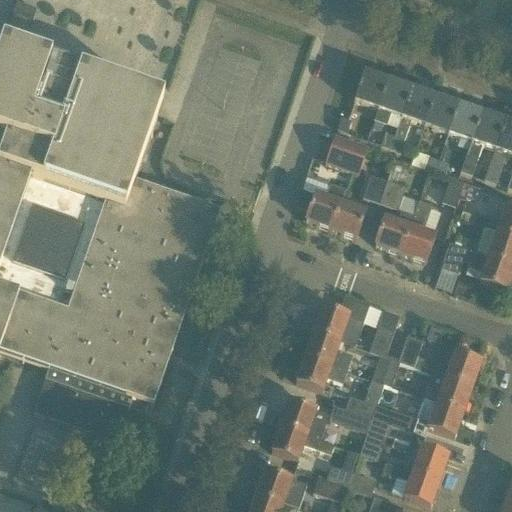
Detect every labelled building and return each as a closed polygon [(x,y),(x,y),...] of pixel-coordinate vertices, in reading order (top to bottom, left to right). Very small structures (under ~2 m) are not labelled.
[(26,40),(35,13),(16,6),(6,34),(26,41),(26,40)] [(133,188),(157,120),(163,103),(81,75),(80,78),(0,51),(0,52),(0,358),(47,374),(32,418),(111,445),(116,429),(125,432),(135,405),(152,411),(219,218),(133,188)] [(353,106),(377,114),(387,87),(363,78),(353,106)] [(400,122),(411,95),(387,87),(377,114),(373,124),(385,128),(388,118),(400,122)] [(411,95),(400,122),(394,140),(389,152),(399,156),(403,144),(410,125),(424,130),(434,103),(411,95)] [(457,111),(434,103),(424,130),(447,138),(457,111)] [(481,119),(457,111),(447,138),(470,146),(481,119)] [(481,150),(494,154),(503,127),(481,119),(470,146),(460,176),(471,180),(481,150)] [(351,125),(341,121),(337,134),(346,137),(351,125)] [(511,129),(503,127),(494,154),(487,172),(483,185),(494,188),(504,158),(511,160),(511,129)] [(379,149),(389,152),(394,140),(384,136),(379,149)] [(334,141),(330,154),(361,166),(366,153),(334,141)] [(357,179),(361,166),(330,154),(325,168),(357,179)] [(424,173),(435,177),(439,164),(428,160),(424,173)] [(439,164),(435,177),(444,180),(448,166),(439,164)] [(387,186),(370,180),(362,203),(379,209),(387,186)] [(454,212),(463,187),(450,182),(441,207),(454,212)] [(387,186),(379,209),(396,215),(404,191),(387,186)] [(330,234),(339,207),(344,193),(329,188),(324,202),(314,199),(301,194),(295,212),(308,216),(305,225),(330,234)] [(418,205),(413,221),(400,258),(425,267),(434,240),(422,236),(431,209),(418,205)] [(339,207),(330,234),(355,243),(365,216),(339,207)] [(496,236),(511,241),(511,213),(505,211),(496,236)] [(399,216),(396,227),(384,222),(374,249),(400,258),(413,221),(399,216)] [(472,217),(469,226),(486,232),(489,223),(472,217)] [(511,241),(496,236),(487,260),(511,269),(511,241)] [(460,251),(477,257),(480,247),(463,242),(460,251)] [(511,275),(511,269),(487,260),(477,257),(460,251),(449,247),(440,272),(457,279),(462,266),(468,268),(467,271),(482,276),(479,286),(505,295),(511,275)] [(354,351),(361,330),(368,311),(343,302),(338,317),(321,311),(313,336),(339,346),(354,351)] [(382,317),(371,350),(368,357),(376,359),(385,362),(386,360),(385,360),(398,323),(382,317)] [(313,336),(304,361),(346,376),(351,361),(336,356),(339,346),(313,336)] [(413,372),(417,360),(422,346),(406,341),(400,360),(398,364),(397,366),(399,367),(413,372)] [(432,378),(471,392),(480,366),(441,353),(432,378)] [(377,368),(371,385),(382,389),(392,362),(386,360),(385,362),(376,359),(373,367),(377,368)] [(341,389),(346,376),(304,361),(295,387),(321,396),(326,383),(341,389)] [(382,389),(384,389),(390,391),(399,367),(397,366),(398,364),(392,362),(382,389)] [(463,417),(471,392),(432,378),(430,378),(421,402),(423,403),(436,407),(463,417)] [(384,389),(382,389),(371,385),(363,406),(349,401),(344,414),(370,423),(372,423),(377,410),(384,389)] [(454,442),(463,417),(436,407),(423,403),(416,424),(384,413),(377,410),(372,423),(389,429),(412,438),(420,440),(424,430),(428,431),(427,433),(454,442)] [(288,405),(280,431),(319,445),(325,429),(312,425),(315,415),(288,405)] [(329,422),(328,425),(365,438),(370,423),(344,414),(333,410),(329,422)] [(412,438),(389,429),(386,439),(393,442),(390,451),(405,457),(412,438)] [(333,449),(319,445),(280,431),(271,456),(297,465),(303,450),(329,460),(333,449)] [(420,451),(411,477),(438,486),(447,461),(420,451)] [(438,486),(411,477),(385,468),(382,477),(408,487),(403,502),(429,511),(438,486)] [(330,470),(325,486),(347,493),(348,493),(353,478),(330,470)] [(264,475),(255,500),(289,511),(297,511),(305,490),(264,475)] [(353,478),(348,493),(370,500),(375,485),(353,478)] [(347,493),(325,486),(317,483),(312,498),(342,508),(347,493)] [(289,511),(255,500),(251,511),(289,511)] [(401,511),(402,511),(373,502),(369,511),(401,511)]
